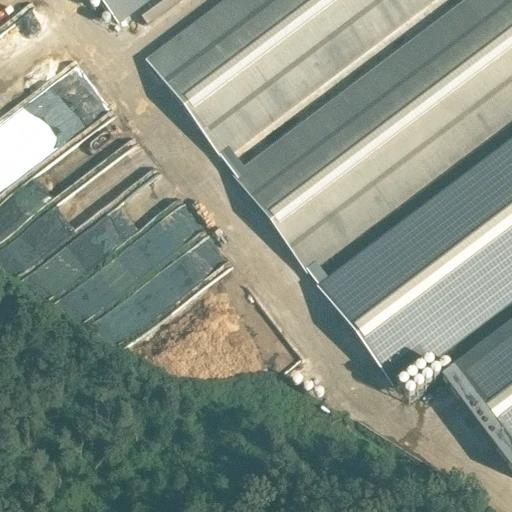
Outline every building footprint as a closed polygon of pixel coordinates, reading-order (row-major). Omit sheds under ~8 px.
[(100,0),(118,24),(150,0),(100,0)] [(511,0),(231,0),(146,65),(222,165),(439,0),(467,0),(232,179),(306,277),(511,120),(511,0)] [(34,12),(0,34),(0,52),(6,62),(29,47),(41,65),(48,60),(55,71),(67,63),(34,12)] [(30,111),(44,123),(87,76),(72,63),(30,111)] [(113,122),(16,192),(32,214),(129,144),(113,122)] [(37,254),(154,174),(138,151),(33,223),(38,230),(26,238),(37,254)] [(511,322),(438,379),(511,477),(511,174),(332,311),(395,394),(470,337),(511,305),(511,322)] [(116,303),(180,239),(160,219),(96,283),(116,303)]
